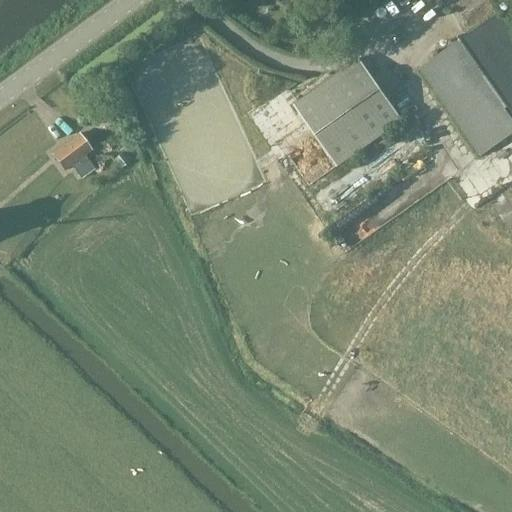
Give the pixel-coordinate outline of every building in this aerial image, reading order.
[(417,69),(460,129),(480,157),(511,134),(511,29),(491,0),(344,0),(351,9),(364,0),(366,0),(367,2),(370,0),(395,0),(399,5),(405,0),(438,0),(445,10),(447,8),(466,35),(417,69)] [(293,105),(309,129),(336,167),(402,119),(358,58),(293,105)] [(77,133),(50,153),(64,171),(71,166),(80,178),(93,168),(84,156),(91,151),(77,133)] [(440,147),(340,216),(353,234),(453,166),(440,147)] [(511,194),(509,191),(497,200),(511,220),(511,218),(511,194)]
